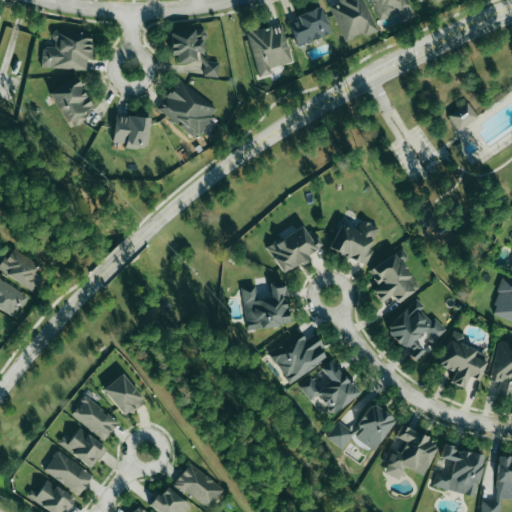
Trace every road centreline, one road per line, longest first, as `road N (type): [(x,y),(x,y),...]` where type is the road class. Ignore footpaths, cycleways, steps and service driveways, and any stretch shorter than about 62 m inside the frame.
road 1 (tertiary): [(511,8),(337,89),(136,238)]
road 2 (residential): [(511,426),(442,409),(394,381),(358,344),(331,295)]
road 3 (residential): [(224,0),(131,15),(59,0)]
road 4 (tertiary): [(95,281),(0,387)]
